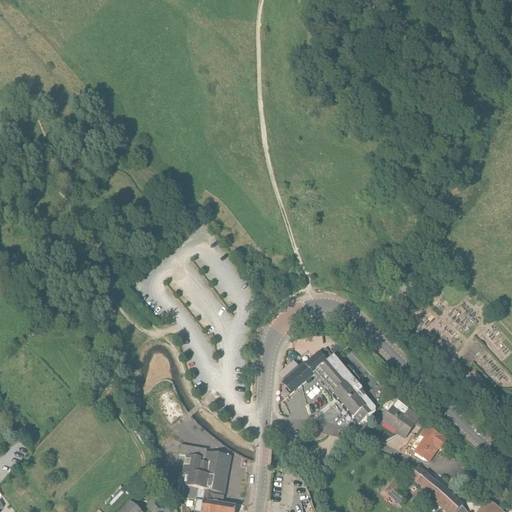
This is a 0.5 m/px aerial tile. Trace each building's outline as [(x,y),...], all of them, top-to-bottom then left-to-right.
[(160,317),(164,313),(152,302),(149,305),(160,317)] [(327,363),(333,358),(326,349),(320,354),(285,383),(293,392),(316,373),(327,363)] [(348,368),(345,371),(334,358),(333,358),(327,363),(316,373),(335,395),(333,397),(359,427),(376,411),(374,408),(389,396),(387,393),(393,389),(386,380),(365,398),(361,392),(362,391),(356,384),(359,382),(348,368)] [(408,409),(408,410),(401,406),(397,411),(392,408),(385,420),(400,429),(399,432),(406,437),(420,416),(408,409)] [(426,427),(420,436),(412,449),(417,453),(415,456),(422,461),(422,460),(429,464),(438,450),(438,449),(442,452),(445,447),(448,446),(451,443),(426,427)] [(204,461),(200,460),(202,447),(180,444),(178,456),(181,456),(179,467),(184,468),(183,475),(186,475),(184,487),(179,486),(177,498),(196,501),(212,504),(213,501),(223,503),(231,458),(228,457),(229,457),(228,456),(228,457),(205,453),(204,461)] [(444,511),(465,511),(464,510),(462,508),(443,491),(418,469),(410,479),(434,499),(432,501),(444,511)] [(478,476),(472,486),(483,491),(488,481),(478,476)] [(397,480),(386,493),(396,501),(402,494),(400,492),(404,486),(397,480)] [(212,504),(196,501),(194,511),(234,511),(236,508),(212,504)] [(140,511),(130,502),(121,511),(140,511)] [(501,511),(488,503),(480,511),(501,511)]
